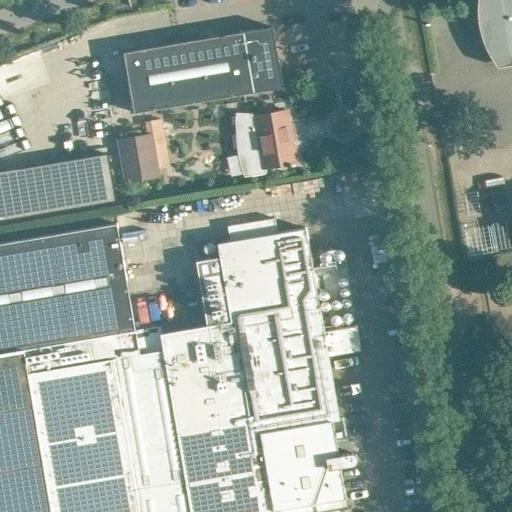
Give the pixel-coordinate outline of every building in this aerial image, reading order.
[(511,0),(480,0),(479,26),(498,67),(511,64),(511,0)] [(123,52),(127,72),(134,113),(283,87),(272,26),(123,52)] [(265,168),(286,164),(287,166),(291,165),(290,163),(296,162),(287,110),(256,115),(256,113),(237,113),(238,139),(240,155),(243,166),(247,176),(266,173),(265,168)] [(145,121),(147,135),(117,140),(124,183),(161,177),(159,168),(170,166),(162,118),(145,121)] [(107,152),(0,170),(0,217),(2,218),(115,199),(107,152)] [(154,196),(127,197),(128,217),(155,216),(154,196)] [(117,223),(0,243),(0,511),(343,511),(344,509),(344,508),(342,499),(344,499),(338,466),(342,465),(352,463),(353,463),(355,462),(356,461),(356,460),(357,459),(357,458),(357,456),(356,455),(356,454),(355,453),(354,452),(352,452),(351,452),(340,454),(336,454),(334,440),(338,439),(346,438),(343,417),(339,417),(328,355),(360,350),(356,326),(324,331),(322,317),(354,311),(345,263),(313,269),(306,227),(286,231),(277,232),(274,218),(227,226),(229,241),(217,243),(220,257),(196,261),(206,318),(207,324),(162,332),(161,325),(136,329),(134,322),(117,223)] [(152,296),(152,313),(171,312),(171,295),(152,296)] [(390,405),(393,421),(413,418),(410,401),(390,405)] [(425,403),(412,405),(414,420),(427,418),(425,403)]
